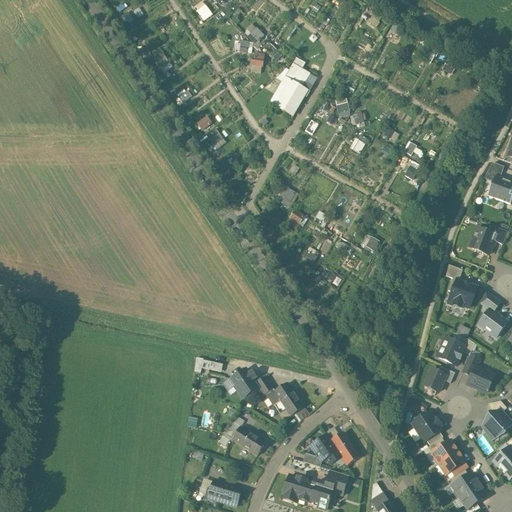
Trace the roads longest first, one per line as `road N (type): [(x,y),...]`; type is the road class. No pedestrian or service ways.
road 1 (unclassified): [(87,0),(349,393)]
road 2 (residential): [(252,511),(282,452),(349,393)]
road 3 (unclassified): [(349,393),(430,511)]
road 4 (track): [(511,63),(400,0)]
